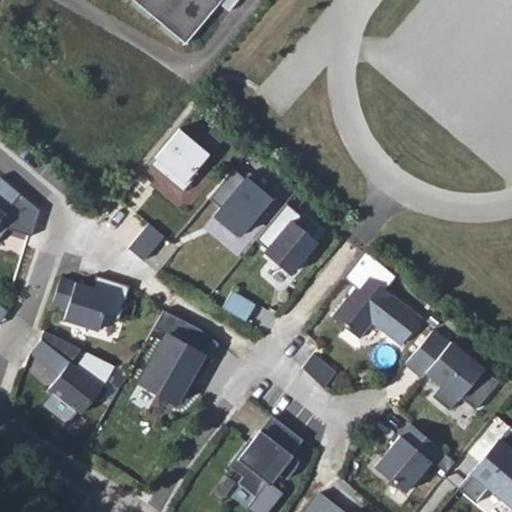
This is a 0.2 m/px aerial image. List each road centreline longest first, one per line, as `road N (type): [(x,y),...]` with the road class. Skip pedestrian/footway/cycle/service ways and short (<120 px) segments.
road 1 (residential): [(263,359),(58,225)]
road 2 (residential): [(263,359),(153,511)]
road 3 (residential): [(131,511),(0,424)]
road 4 (residential): [(0,370),(58,225)]
road 5 (residential): [(357,239),(263,359)]
